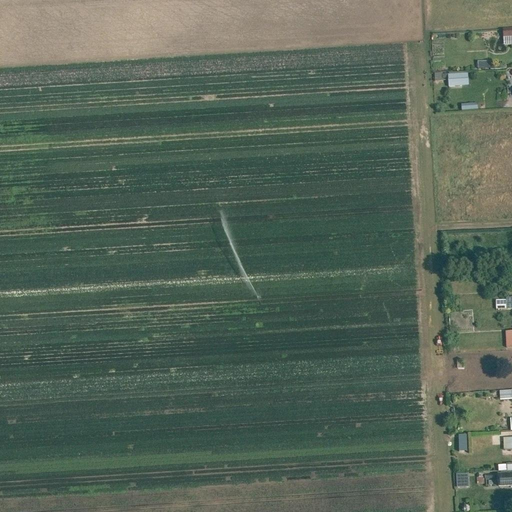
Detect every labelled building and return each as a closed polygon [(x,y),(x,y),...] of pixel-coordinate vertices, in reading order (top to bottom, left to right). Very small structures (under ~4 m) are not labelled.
[(511,29),(502,30),(503,38),(511,37),(511,29)] [(450,93),(464,92),(463,75),(449,76),(450,93)] [(511,391),(500,392),(500,401),(511,400),(511,391)] [(458,435),(459,452),(467,452),(467,435),(458,435)] [(511,450),(511,438),(502,439),(503,451),(509,450),(509,451),(511,450)] [(511,485),(511,473),(498,474),(498,486),(511,485)] [(468,475),(456,475),(457,489),(469,488),(468,475)]
